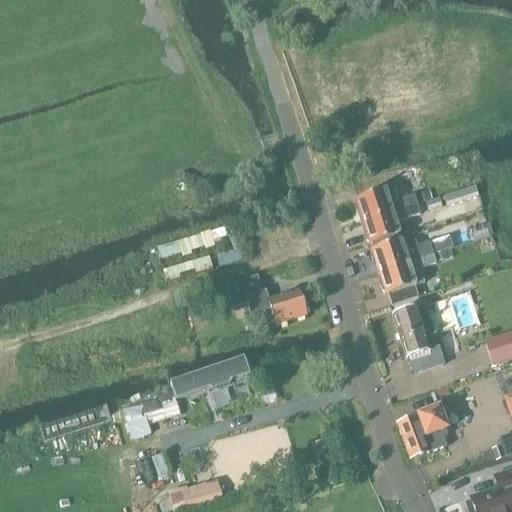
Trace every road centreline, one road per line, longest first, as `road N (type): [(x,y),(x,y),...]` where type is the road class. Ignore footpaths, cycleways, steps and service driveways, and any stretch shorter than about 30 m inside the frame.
road 1 (unclassified): [(415,511),(251,0)]
road 2 (track): [(20,342),(326,245)]
